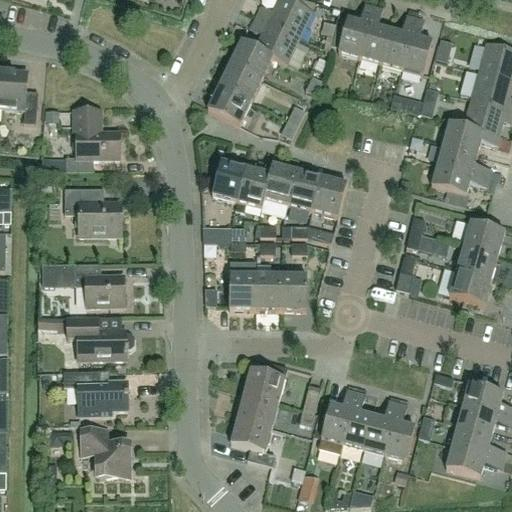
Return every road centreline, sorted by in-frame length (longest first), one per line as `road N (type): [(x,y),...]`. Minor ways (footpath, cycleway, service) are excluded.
road 1 (residential): [(182,350),(176,171),(159,111)]
road 2 (residential): [(347,315),(383,175),(325,164)]
road 3 (residential): [(182,350),(329,347),(347,315)]
road 4 (residential): [(159,111),(133,82),(91,58),(0,36)]
road 5 (residential): [(229,511),(193,477),(182,350)]
road 6 (residential): [(511,360),(347,315)]
